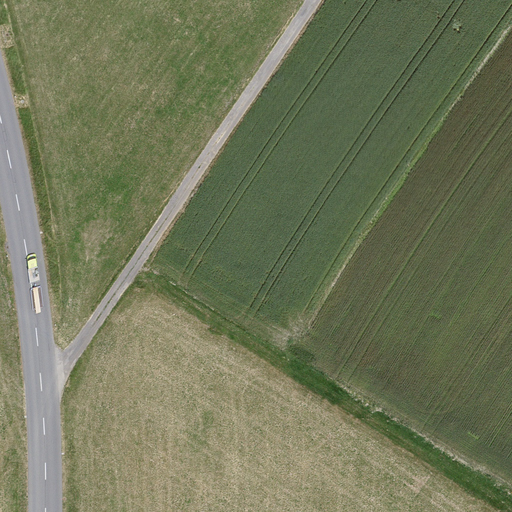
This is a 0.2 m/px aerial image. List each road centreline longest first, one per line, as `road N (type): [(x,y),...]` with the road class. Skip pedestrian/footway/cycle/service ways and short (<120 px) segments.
road 1 (track): [(40,379),(84,337),(313,0)]
road 2 (tertiary): [(0,114),(31,283),(45,511)]
